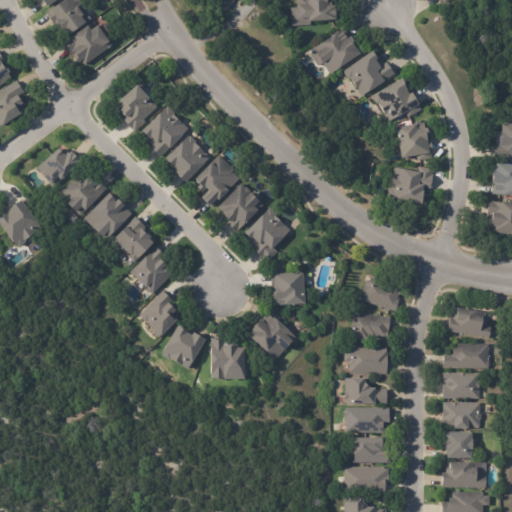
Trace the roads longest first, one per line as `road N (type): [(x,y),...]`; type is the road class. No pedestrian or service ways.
road 1 (residential): [(416,511),(421,311),(449,217),(457,156),(444,86),(383,4)]
road 2 (residential): [(511,277),(432,265),(375,239),(337,209),(150,0)]
road 3 (residential): [(1,0),(71,108),(216,256),(222,288)]
road 4 (residential): [(168,28),(0,160)]
